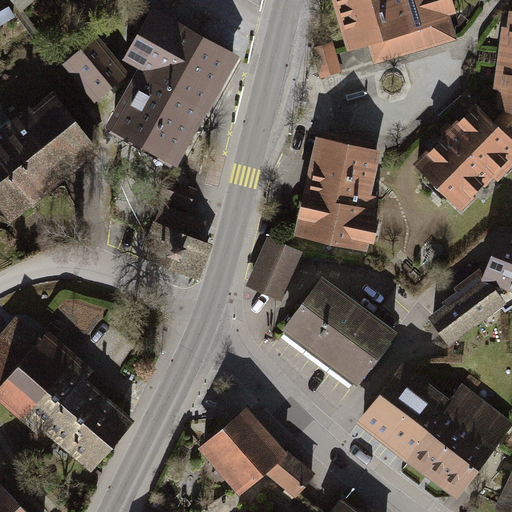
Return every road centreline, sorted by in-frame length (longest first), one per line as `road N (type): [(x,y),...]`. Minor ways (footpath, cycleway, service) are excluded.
road 1 (tertiary): [(292,0),(204,324)]
road 2 (residential): [(204,324),(311,439),(403,511)]
road 3 (residential): [(0,283),(75,264),(114,273),(204,324)]
road 4 (tertiary): [(204,324),(113,511)]
